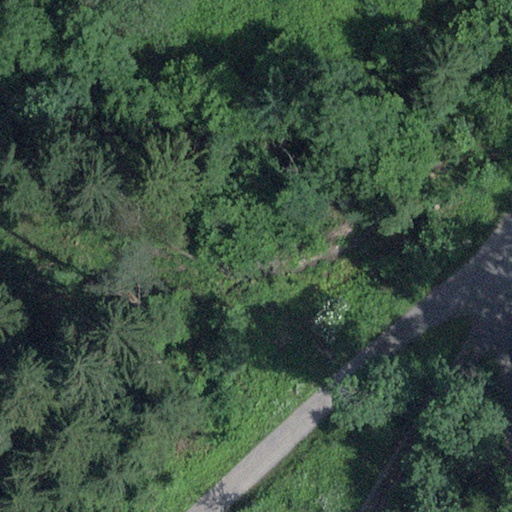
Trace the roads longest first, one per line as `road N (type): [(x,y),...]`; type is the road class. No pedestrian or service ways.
road 1 (track): [(212,511),(511,254)]
road 2 (track): [(511,261),(381,511)]
